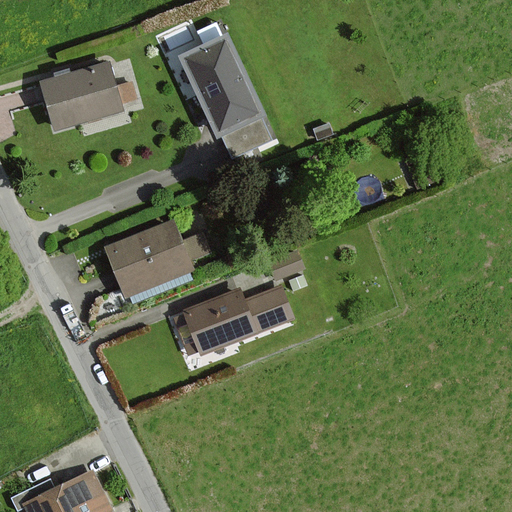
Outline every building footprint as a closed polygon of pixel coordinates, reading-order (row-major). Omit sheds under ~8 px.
[(226,38),(185,57),(222,132),(262,113),(226,38)] [(110,64),(42,82),(55,129),(122,110),(110,64)] [(174,222),(109,248),(127,294),(192,267),(174,222)] [(279,275),(307,264),(300,246),(272,257),(279,275)] [(239,293),(188,312),(203,352),(294,318),(282,288),(243,303),(239,293)] [(89,472),(27,502),(32,511),(107,511),(108,511),(89,472)]
